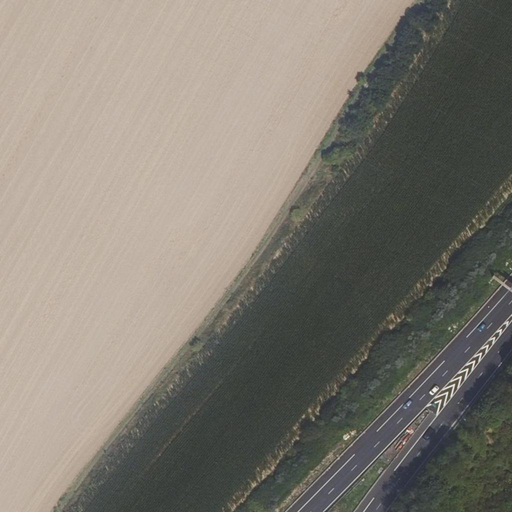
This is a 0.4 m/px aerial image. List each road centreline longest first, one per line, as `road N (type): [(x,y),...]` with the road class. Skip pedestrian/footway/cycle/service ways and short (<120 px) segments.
road 1 (track): [(54,511),(292,199),(416,0)]
road 2 (motorway): [(511,298),(312,511)]
road 3 (motorway): [(511,333),(377,511)]
